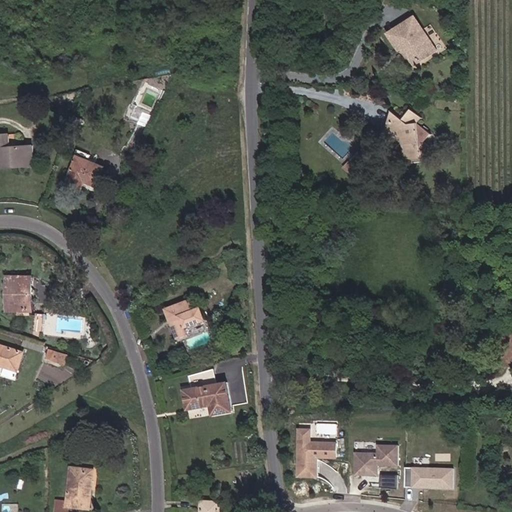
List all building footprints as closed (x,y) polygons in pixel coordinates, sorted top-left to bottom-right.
[(392,8),(392,0),(382,0),(382,8),(392,8)] [(407,47),(419,65),(438,53),(415,17),(388,35),(398,52),(402,50),(407,47)] [(415,67),(419,65),(407,47),(402,50),(415,67)] [(420,125),(425,120),(413,111),(405,121),(397,116),(390,137),(405,140),(408,164),(423,162),(420,125)] [(0,166),(16,167),(16,169),(39,168),(39,148),(13,148),(13,135),(0,135),(0,166)] [(66,189),(78,194),(83,183),(86,184),(96,187),(104,167),(78,159),(66,189)] [(83,183),(78,194),(82,195),(86,184),(83,183)] [(34,283),(16,282),(16,313),(33,313),(34,283)] [(201,316),(197,307),(172,315),(182,346),(193,342),(191,334),(212,328),(209,314),(201,316)] [(45,315),(36,314),(35,339),(43,340),(45,315)] [(0,346),(0,366),(7,368),(4,377),(18,381),(26,354),(0,346)] [(50,351),(48,361),(67,367),(70,357),(50,351)] [(185,394),(188,415),(213,411),(214,420),(235,418),(230,388),(185,394)] [(315,432),(303,432),(302,480),(321,480),(322,460),(325,460),(326,458),(328,458),(328,460),(341,460),(341,446),(315,445),(315,432)] [(382,456),(360,455),(360,478),(382,479),(382,468),(402,469),(402,449),(382,448),(382,456)] [(91,494),(93,471),(73,469),(70,502),(69,510),(71,510),(93,511),(95,494),(91,494)] [(457,472),(409,471),(408,491),(456,492),(457,472)] [(401,479),(384,477),(383,490),(400,491),(401,479)] [(69,510),(70,502),(58,502),(57,511),(70,511),(71,510),(69,510)] [(221,511),(221,503),(202,505),(201,511),(221,511)]
